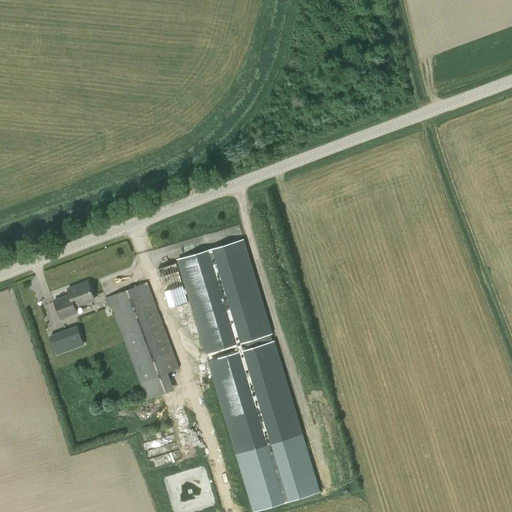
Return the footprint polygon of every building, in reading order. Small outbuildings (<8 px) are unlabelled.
[(188,292),(253,508),(319,488),(245,240),(178,260),(187,288),(185,289),(177,262),(158,268),(170,307),(189,301),(186,293),(188,292)] [(70,295),(54,300),(61,319),(77,313),(75,307),(95,299),(88,282),(68,289),(70,295)] [(148,282),(107,297),(146,401),(174,390),(168,373),(180,369),(148,282)] [(77,325),(49,336),(57,355),(84,345),(77,325)] [(300,378),(293,380),(295,390),(302,388),(300,378)]
